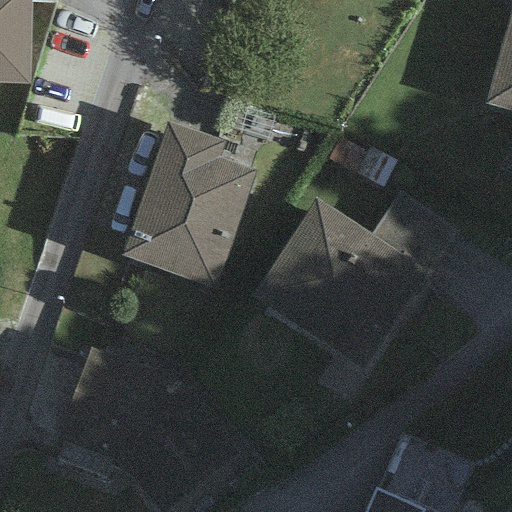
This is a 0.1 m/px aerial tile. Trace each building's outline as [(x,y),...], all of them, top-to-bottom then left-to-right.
[(0,0),(0,82),(29,84),(29,0),(0,0)] [(511,0),(484,103),(511,110),(511,0)] [(168,122),(122,256),(216,288),(256,170),(222,158),(227,142),(168,122)] [(440,279),(317,201),(253,301),(377,379),(440,279)] [(193,381),(91,350),(60,435),(131,461),(177,509),(251,446),(193,381)] [(427,511),(425,511),(376,489),(365,511),(427,511)]
